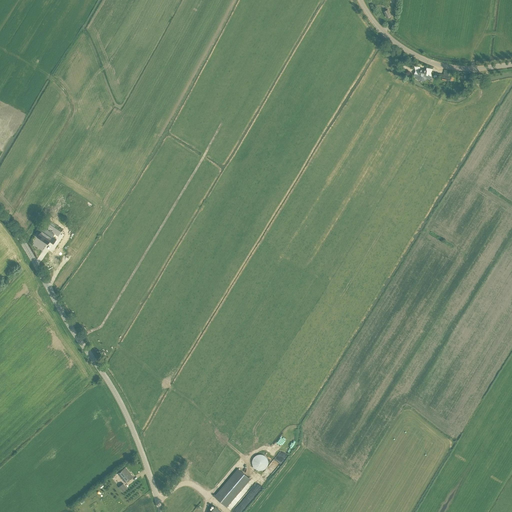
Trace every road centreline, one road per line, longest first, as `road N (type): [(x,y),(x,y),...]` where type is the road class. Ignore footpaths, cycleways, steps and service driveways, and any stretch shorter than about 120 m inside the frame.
road 1 (tertiary): [(160,511),(121,405),(0,212)]
road 2 (track): [(77,337),(102,324),(220,123)]
road 3 (tertiary): [(511,64),(461,69),(424,60),(395,43),(360,0)]
